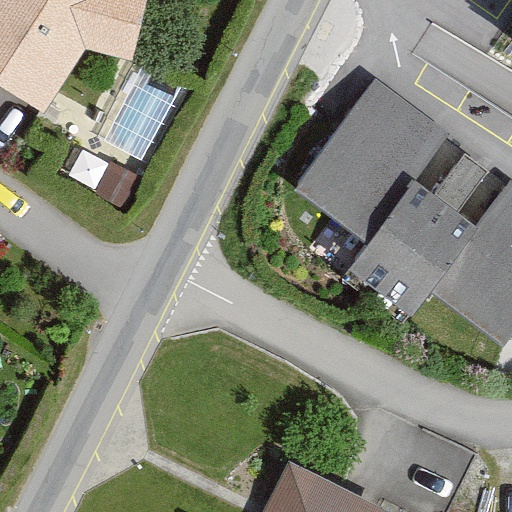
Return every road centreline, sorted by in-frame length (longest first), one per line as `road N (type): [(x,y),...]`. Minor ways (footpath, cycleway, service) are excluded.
road 1 (residential): [(165,270),(477,421),(511,421)]
road 2 (residential): [(299,0),(165,270)]
road 3 (residential): [(148,303),(37,511)]
road 4 (residential): [(148,303),(0,198)]
